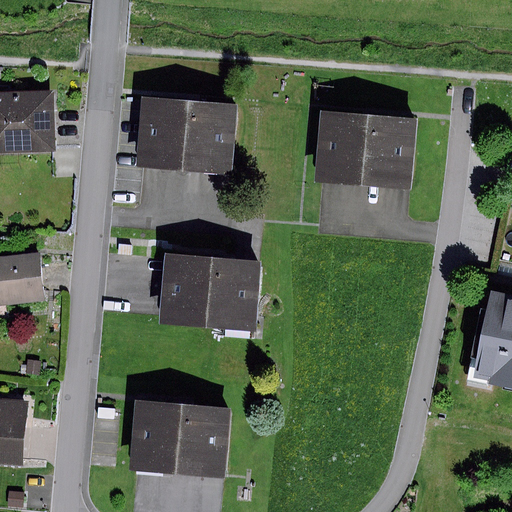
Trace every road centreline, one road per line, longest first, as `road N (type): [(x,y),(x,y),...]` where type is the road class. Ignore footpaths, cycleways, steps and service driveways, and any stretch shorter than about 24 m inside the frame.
road 1 (residential): [(105,42),(67,511)]
road 2 (residential): [(378,511),(404,473),(444,268),(465,93)]
